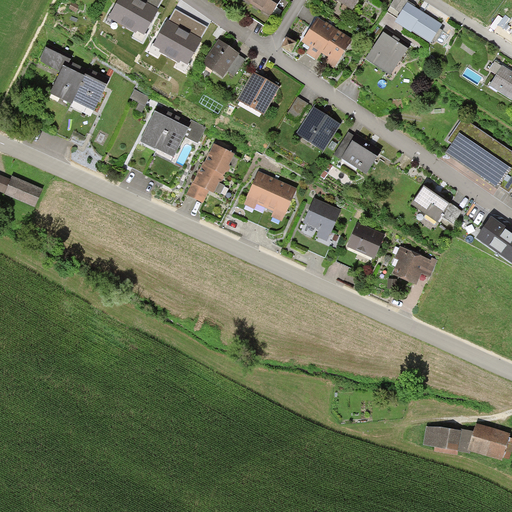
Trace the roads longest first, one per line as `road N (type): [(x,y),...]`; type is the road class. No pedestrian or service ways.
road 1 (tertiary): [(511,373),(0,143)]
road 2 (residential): [(266,50),(511,217)]
road 3 (track): [(511,414),(327,430)]
